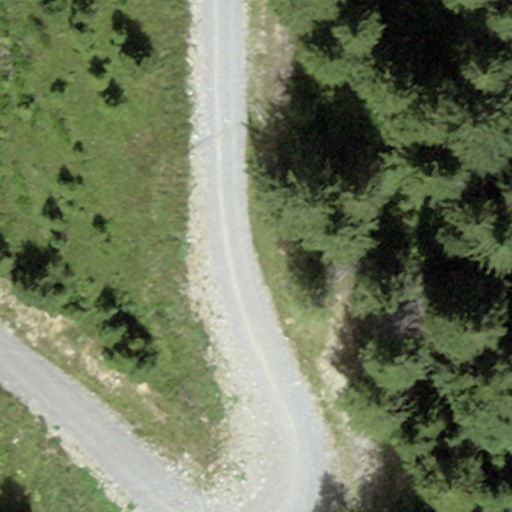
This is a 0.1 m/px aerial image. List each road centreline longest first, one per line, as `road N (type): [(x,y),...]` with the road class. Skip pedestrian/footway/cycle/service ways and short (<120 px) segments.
road 1 (track): [(278,511),(212,233),(208,0)]
road 2 (track): [(0,364),(183,483),(273,511)]
